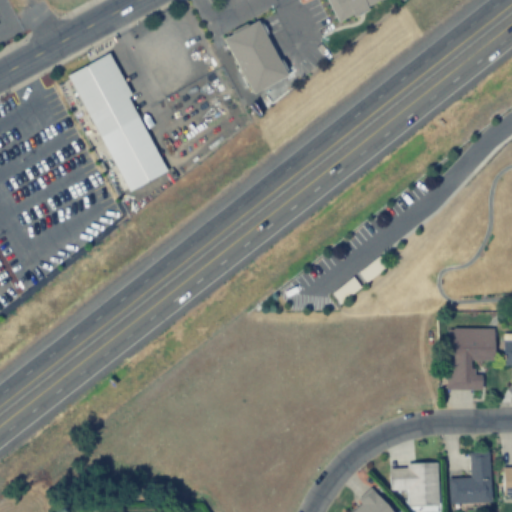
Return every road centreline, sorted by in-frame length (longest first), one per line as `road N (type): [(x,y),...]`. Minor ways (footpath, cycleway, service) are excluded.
road 1 (primary): [(0,433),(511,29)]
road 2 (primary): [(499,0),(0,392)]
road 3 (residential): [(305,511),(329,471),(378,436),(451,416),(511,415)]
road 4 (secondary): [(0,70),(125,0)]
